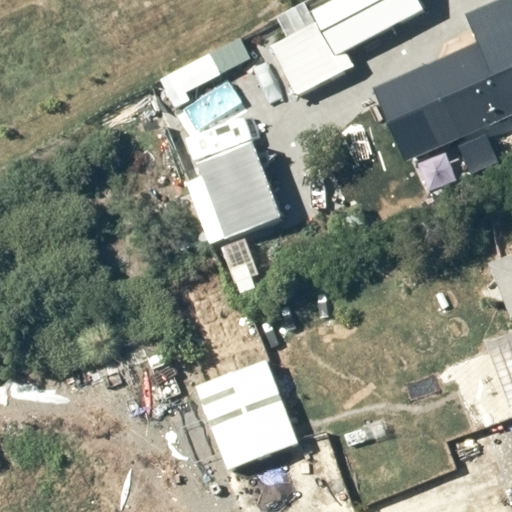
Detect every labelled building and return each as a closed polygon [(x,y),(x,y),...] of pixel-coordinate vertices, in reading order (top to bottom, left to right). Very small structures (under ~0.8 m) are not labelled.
[(511,3),(426,41),(436,66),(413,76),(444,148),(511,119),(511,3)] [(334,78),(309,29),(272,48),(297,97),(334,78)] [(217,56),(163,83),(178,115),(232,89),(217,56)] [(258,152),(185,182),(202,223),(275,194),(258,152)] [(381,201),(333,219),(343,246),(391,228),(381,201)] [(511,236),(495,243),(501,262),(486,267),(510,333),(491,339),(511,397),(511,236)] [(304,445),(272,359),(199,386),(231,472),(304,445)]
